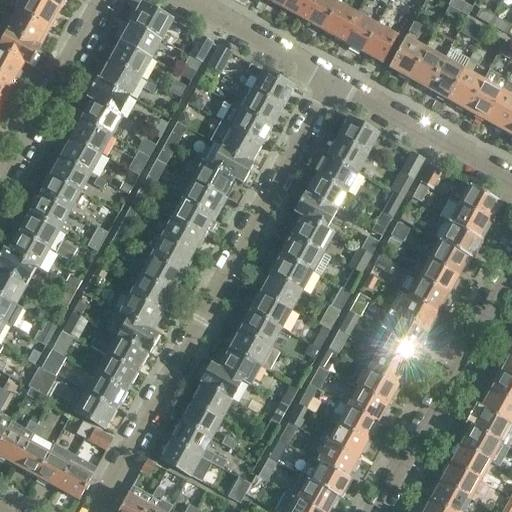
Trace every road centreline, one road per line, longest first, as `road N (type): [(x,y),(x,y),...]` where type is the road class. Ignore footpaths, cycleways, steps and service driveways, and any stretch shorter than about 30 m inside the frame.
road 1 (residential): [(330,82),(92,511)]
road 2 (residential): [(511,266),(374,511)]
road 3 (residential): [(105,0),(0,192)]
road 4 (residential): [(511,178),(330,82)]
road 5 (residential): [(330,82),(183,0)]
